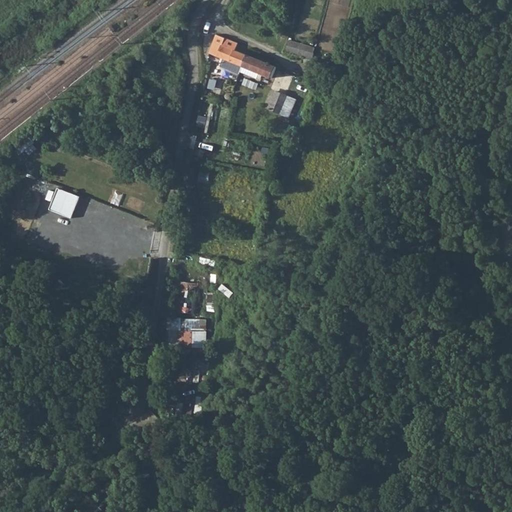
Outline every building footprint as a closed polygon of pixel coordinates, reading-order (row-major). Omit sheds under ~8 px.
[(216,35),(209,53),(221,58),(242,67),(247,54),(236,49),(238,43),(216,35)] [(286,45),(284,52),(304,58),(303,63),(310,67),(311,60),(313,60),(315,53),(313,53),(315,47),(301,43),(299,49),(286,45)] [(242,67),(241,72),(256,78),(263,61),(247,54),(242,67)] [(221,58),(219,64),(240,73),(241,72),(242,67),(221,58)] [(263,61),(256,78),(257,78),(259,73),(272,79),(277,67),(263,61)] [(321,61),(318,67),(328,73),(332,68),(321,61)] [(277,91),(269,110),(279,114),(287,96),(277,91)] [(73,218),(82,196),(60,187),(51,209),(73,218)] [(182,281),(179,311),(199,313),(202,283),(182,281)] [(209,292),(209,311),(220,311),(220,292),(209,292)] [(208,351),(209,318),(169,317),(168,349),(208,351)] [(175,469),(168,471),(172,484),(179,481),(175,469)]
